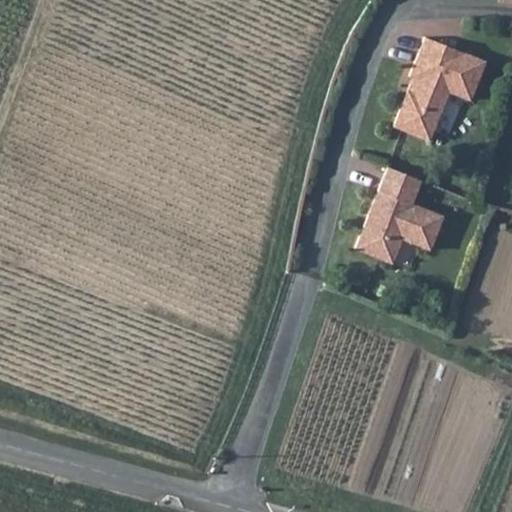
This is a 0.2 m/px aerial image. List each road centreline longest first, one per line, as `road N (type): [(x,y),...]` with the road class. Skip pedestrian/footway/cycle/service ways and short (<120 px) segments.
road 1 (residential): [(222,506),(303,288),(382,11),(410,4),(511,13)]
road 2 (tertiary): [(0,441),(222,506)]
road 3 (track): [(0,118),(43,0)]
